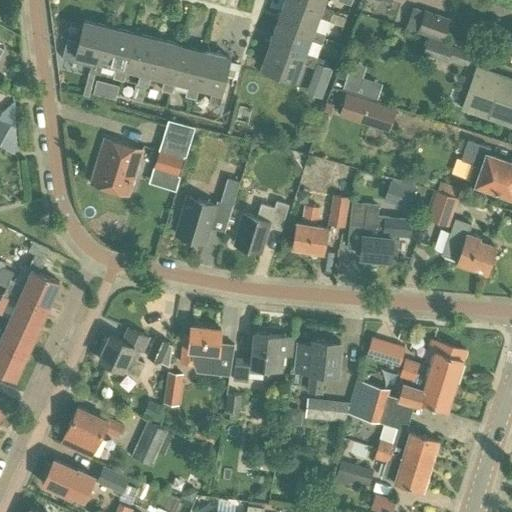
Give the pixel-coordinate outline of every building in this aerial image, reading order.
[(333,10),(321,6),(320,9),(294,0),(284,0),(278,20),(312,32),(313,29),(317,16),(329,21),(329,23),(342,27),(345,18),(332,13),(333,10)] [(294,0),(320,9),(321,6),(322,0),(294,0)] [(424,11),(412,6),(405,28),(442,41),(450,18),(424,9),(424,11)] [(325,33),(313,29),(312,32),(278,20),(269,44),(303,56),(304,53),(309,40),(321,44),(325,33)] [(100,62),(109,27),(84,21),(79,41),(66,38),(61,58),(90,65),(89,72),(100,74),(102,63),(100,62)] [(124,68),(133,33),(109,27),(100,62),(102,63),(116,66),(113,78),(124,81),(126,69),(124,68)] [(148,74),(157,39),(133,33),(124,68),(126,69),(140,72),(137,84),(148,87),(151,75),(148,74)] [(379,37),(375,49),(382,52),(389,48),(391,41),(379,37)] [(428,37),(422,54),(447,63),(448,58),(453,46),(428,37)] [(172,80),(181,45),(157,39),(148,74),(151,75),(164,78),(161,90),(172,93),(175,81),(172,80)] [(316,57),(304,53),(303,56),(269,44),(261,68),(295,80),(301,63),(313,67),(316,57)] [(196,86),(205,51),(181,45),(172,80),(175,81),(188,84),(185,96),(196,99),(199,87),(196,86)] [(205,51),(196,86),(199,87),(212,90),(209,102),(219,105),(222,91),(221,90),(230,57),(205,51)] [(511,79),(475,67),(461,109),(487,119),(511,127),(511,79)] [(96,81),(93,94),(115,100),(118,87),(96,81)] [(389,132),(396,109),(345,92),(338,115),(389,132)] [(326,102),(323,111),(329,113),(332,104),(326,102)] [(8,127),(0,142),(0,145),(17,155),(15,131),(8,127)] [(272,127),(271,139),(289,140),(290,128),(272,127)] [(129,194),(143,150),(105,139),(92,183),(129,194)] [(511,163),(488,155),(490,147),(468,139),(461,160),(471,163),(466,178),(477,182),(477,181),(481,183),(482,189),(489,191),(493,187),(511,193),(511,163)] [(160,148),(153,169),(175,176),(181,154),(160,148)] [(219,201),(231,205),(239,181),(226,177),(219,201)] [(408,210),(415,189),(391,182),(385,203),(408,210)] [(348,197),(349,190),(339,189),(339,195),(332,194),(328,224),(344,227),(349,197),(348,197)] [(448,226),(458,198),(436,190),(426,218),(448,226)] [(204,242),(216,204),(186,195),(175,233),(204,242)] [(281,229),(289,203),(277,200),(275,206),(261,202),(257,216),(243,212),(234,243),(261,251),(269,225),(281,229)] [(383,217),(376,217),(377,205),(364,204),(363,203),(352,202),(350,224),(347,246),(361,247),(360,256),(390,258),(392,236),(383,235),(383,234),(409,237),(411,218),(383,215),(383,217)] [(304,204),(301,221),(299,221),(294,245),(321,251),(326,226),(317,224),(320,207),(304,204)] [(486,270),(495,247),(479,241),(481,237),(468,233),(471,223),(455,218),(442,255),(457,259),(457,261),(486,270)] [(0,270),(0,284),(6,287),(10,278),(13,271),(2,266),(1,268),(0,270)] [(59,281),(32,269),(25,285),(10,278),(6,287),(48,306),(59,281)] [(37,330),(48,306),(6,287),(2,295),(17,302),(10,317),(37,330)] [(37,330),(10,317),(3,333),(0,331),(0,342),(26,354),(37,330)] [(230,376),(235,344),(219,342),(221,329),(191,325),(188,348),(181,347),(179,363),(193,365),(197,372),(230,376)] [(98,358),(121,369),(120,369),(138,378),(145,362),(137,359),(141,351),(143,352),(150,337),(128,327),(122,340),(109,334),(98,358)] [(254,333),(251,358),(235,357),(232,380),(247,382),(248,372),(266,374),(268,368),(281,369),(282,355),(292,356),(294,337),(254,333)] [(160,363),(170,342),(155,335),(146,356),(160,363)] [(399,366),(405,346),(371,336),(365,356),(399,366)] [(339,342),(312,339),(311,339),(310,344),(296,343),(293,370),(309,372),(307,392),(320,393),(322,373),(336,375),(344,375),(346,355),(338,354),(339,342)] [(423,374),(454,384),(465,349),(432,339),(425,361),(427,361),(423,374)] [(0,370),(16,378),(26,354),(0,342),(0,370)] [(402,367),(416,371),(419,362),(405,358),(402,367)] [(416,372),(416,371),(402,367),(399,377),(411,380),(410,383),(402,381),(397,398),(388,395),(390,389),(356,379),(351,395),(411,414),(414,405),(419,406),(421,401),(446,409),(454,384),(423,374),(416,372)] [(239,411),(241,394),(229,393),(226,410),(239,411)] [(407,430),(411,414),(351,395),(346,412),(380,423),(396,428),(392,442),(380,438),(377,448),(429,465),(437,440),(410,431),(407,430)] [(92,409),(90,412),(78,406),(61,443),(91,456),(103,430),(118,436),(123,424),(104,415),(103,417),(95,414),(97,411),(92,409)] [(152,465),(152,464),(167,430),(147,420),(131,455),(152,465)] [(292,432),(293,422),(285,422),(284,431),(292,432)] [(422,489),(429,465),(377,448),(374,458),(385,461),(381,476),(394,481),(422,489)] [(67,494),(68,492),(85,500),(96,475),(77,467),(76,468),(54,458),(42,483),(67,494)] [(369,486),(374,469),(341,459),(334,481),(349,485),(350,481),(369,486)] [(131,505),(138,489),(126,484),(129,477),(103,465),(95,481),(121,493),(118,499),(131,505)] [(192,502),(197,491),(190,487),(182,490),(179,497),(192,502)] [(369,508),(394,511),(402,511),(405,495),(372,490),(369,508)]
